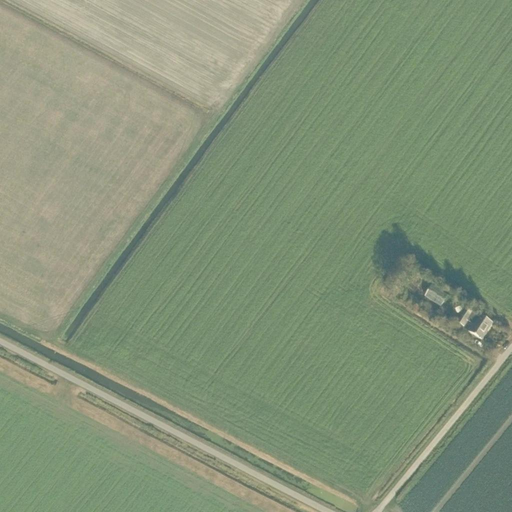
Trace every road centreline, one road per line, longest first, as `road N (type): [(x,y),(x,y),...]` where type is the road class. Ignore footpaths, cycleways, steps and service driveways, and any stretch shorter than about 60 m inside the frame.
road 1 (unclassified): [(326,511),(0,342)]
road 2 (unclassified): [(378,511),(511,351)]
